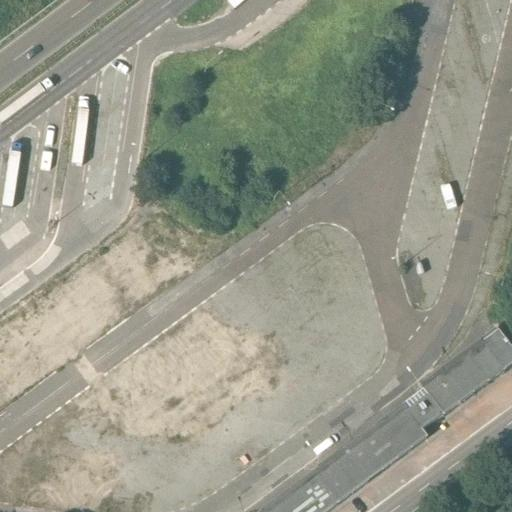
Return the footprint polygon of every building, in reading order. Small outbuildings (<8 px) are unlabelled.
[(227,0),(238,13),(253,0),(227,0)] [(243,32),(253,46),(296,15),(286,1),(243,32)] [(5,239),(0,251),(0,293),(19,245),(5,239)] [(511,353),(498,334),(482,345),(505,376),(511,370),(511,353)] [(482,345),(467,356),(490,387),(505,376),(482,345)] [(467,356),(452,367),(475,398),(490,387),(467,356)] [(452,367),(437,378),(460,409),(475,398),(452,367)] [(444,421),(460,409),(437,378),(421,389),(425,394),(444,421)] [(422,437),(444,421),(425,394),(402,410),(422,437)] [(402,410),(387,421),(410,452),(425,441),(422,437),(402,410)] [(387,421),(373,432),(396,463),(410,452),(387,421)] [(373,432),(358,443),(381,474),(396,463),(373,432)] [(358,443),(343,453),(366,485),(381,474),(358,443)] [(343,453),(328,464),(351,495),(366,485),(343,453)] [(328,464),(313,475),(336,506),(351,495),(328,464)] [(313,475),(299,486),(317,511),(328,511),(336,506),(313,475)] [(317,511),(299,486),(284,497),(294,511),(317,511)] [(294,511),(284,497),(269,508),(272,511),(294,511)]
